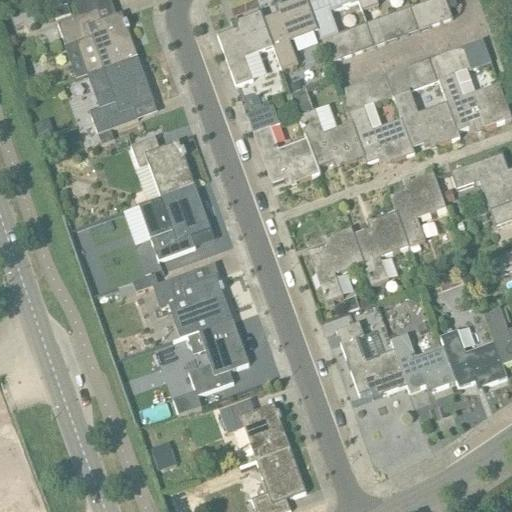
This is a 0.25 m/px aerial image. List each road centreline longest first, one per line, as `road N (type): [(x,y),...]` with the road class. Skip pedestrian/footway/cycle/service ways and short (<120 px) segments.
road 1 (residential): [(355,511),(180,43),(178,0)]
road 2 (unclassified): [(106,511),(0,216)]
road 3 (residential): [(398,511),(511,442)]
